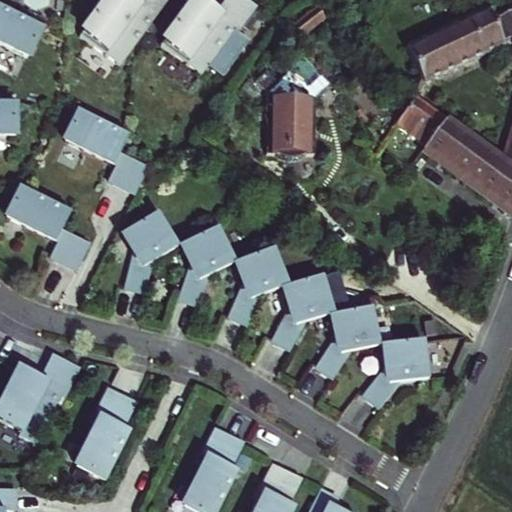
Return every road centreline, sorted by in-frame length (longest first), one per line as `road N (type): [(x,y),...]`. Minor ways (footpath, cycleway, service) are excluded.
road 1 (residential): [(0,296),(22,312),(224,368),(429,496)]
road 2 (residential): [(511,304),(429,496)]
